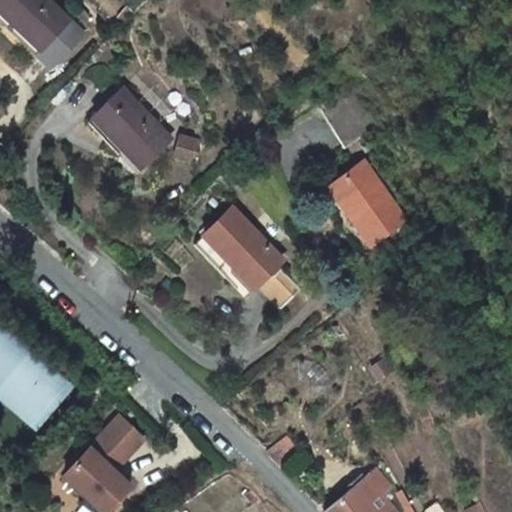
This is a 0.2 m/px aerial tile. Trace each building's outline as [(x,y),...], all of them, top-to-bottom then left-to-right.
[(69,19),(48,0),(0,0),(0,11),(41,50),(69,19)] [(353,83),(317,104),(329,123),(353,108),(369,133),(379,127),(353,83)] [(171,139),(122,88),(92,117),(140,168),(171,139)] [(353,108),(329,123),(344,148),(369,133),(353,108)] [(199,141),(180,135),(174,156),(194,162),(199,141)] [(406,219),(364,161),(340,179),(359,205),(348,213),(371,245),(406,219)] [(359,205),(340,179),(329,187),(348,213),(359,205)] [(283,260),(233,208),(199,240),(230,273),(249,293),(258,284),(270,272),(283,260)] [(230,273),(199,240),(194,245),(225,277),(230,273)] [(270,272),(258,284),(281,309),(301,290),(281,269),(274,276),(270,272)] [(0,387),(37,420),(65,388),(0,332),(0,387)] [(379,380),(392,371),(383,358),(371,368),(379,380)] [(120,417),(116,421),(140,442),(143,439),(120,417)] [(116,420),(64,475),(103,511),(105,511),(130,486),(114,471),(140,443),(140,442),(116,421),(116,420)] [(281,466),(300,450),(287,434),(266,451),(281,466)] [(398,511),(384,494),(367,475),(323,510),(324,511),(398,511)]
